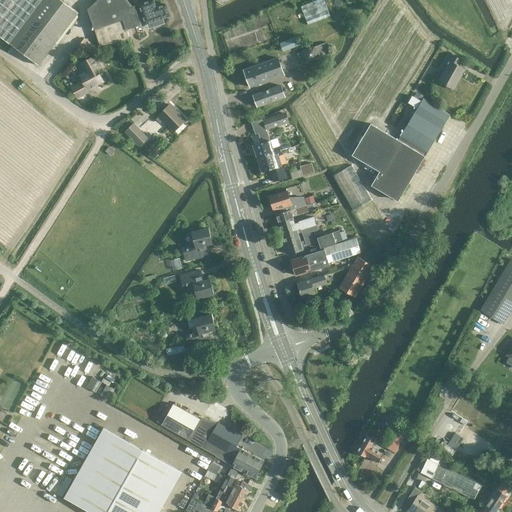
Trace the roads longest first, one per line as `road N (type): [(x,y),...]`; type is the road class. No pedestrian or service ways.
road 1 (residential): [(281,346),(353,324),(370,310),(511,60)]
road 2 (unknown): [(169,511),(196,457),(87,388),(55,399),(10,483)]
road 3 (secondary): [(281,346),(202,57)]
road 4 (residential): [(254,511),(280,442),(241,397),(236,371),(281,346)]
road 5 (secondary): [(365,511),(281,346)]
road 6 (track): [(13,277),(97,146),(104,120)]
